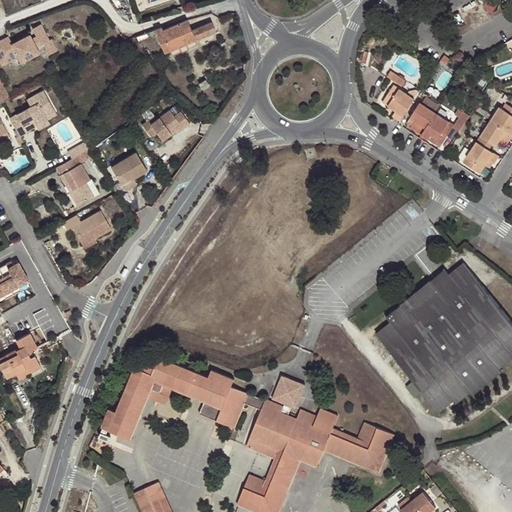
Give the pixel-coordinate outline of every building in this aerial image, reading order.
[(201,24),(211,22),(209,15),(199,18),(201,24)] [(195,40),(191,31),(186,19),(163,29),(162,26),(155,29),(164,53),(171,50),(173,54),(180,51),(182,52),(187,50),(188,47),(196,44),(195,40)] [(212,22),(194,29),(198,39),(216,32),(212,22)] [(27,43),(24,38),(13,44),(9,37),(0,42),(0,59),(2,65),(19,56),(22,62),(40,52),(38,47),(45,43),(49,41),(41,24),(33,28),(37,37),(33,39),(27,43)] [(31,34),(24,38),(27,43),(33,39),(31,34)] [(223,36),(218,38),(227,61),(232,58),(223,36)] [(49,41),(45,43),(51,55),(59,51),(52,39),(49,41)] [(479,63),(477,59),(469,63),(472,67),(479,63)] [(483,82),(488,79),(483,72),(479,74),(483,82)] [(11,98),(0,76),(0,103),(1,102),(11,98)] [(206,80),(199,84),(202,89),(209,85),(206,80)] [(401,122),(415,99),(394,85),(382,102),(396,111),(392,116),(401,122)] [(31,107),(10,118),(20,135),(20,136),(27,133),(27,131),(23,124),(33,119),(37,126),(48,119),(45,113),(53,108),(43,90),(26,99),(31,107)] [(421,135),(436,113),(420,102),(410,118),(415,121),(411,126),(410,128),(421,135)] [(499,106),(491,120),(511,134),(511,107),(506,103),(502,108),(499,106)] [(474,109),(484,115),(486,112),(477,106),(474,109)] [(57,114),(53,108),(45,113),(48,119),(57,114)] [(170,109),(157,119),(151,124),(157,132),(162,140),(171,134),(181,127),(183,129),(190,124),(181,111),(174,116),(170,109)] [(450,122),(436,113),(421,135),(428,140),(432,134),(443,142),(453,127),(449,125),(450,122)] [(151,124),(157,119),(154,116),(142,125),(150,137),(157,132),(151,124)] [(461,117),(453,127),(459,132),(460,131),(465,124),(467,121),(461,117)] [(407,123),(411,126),(415,121),(410,118),(407,123)] [(23,124),(27,131),(37,126),(33,119),(23,124)] [(48,119),(37,126),(39,130),(50,124),(48,119)] [(511,136),(511,134),(491,120),(480,136),(496,146),(499,141),(506,146),(511,136)] [(460,131),(464,133),(469,126),(465,124),(460,131)] [(173,136),(183,129),(181,127),(171,134),(173,136)] [(432,134),(428,140),(435,145),(437,141),(442,144),(443,142),(432,134)] [(20,145),(24,143),(20,136),(20,135),(16,137),(20,145)] [(90,149),(85,141),(68,151),(72,159),(90,149)] [(494,164),(499,156),(477,141),(463,162),(480,174),(485,165),(488,160),(493,163),(494,164)] [(81,163),(94,156),(90,149),(72,159),(56,168),(77,205),(95,196),(94,195),(87,181),(91,180),(81,163)] [(111,166),(123,186),(134,179),(148,171),(136,151),(111,166)] [(488,160),(485,165),(489,168),(493,163),(488,160)] [(87,181),(94,195),(99,192),(92,179),(91,180),(87,181)] [(134,179),(123,186),(125,190),(137,183),(134,179)] [(77,213),(63,221),(67,229),(72,225),(83,245),(95,238),(112,229),(101,210),(81,221),(77,213)] [(95,238),(83,245),(85,249),(98,242),(95,238)] [(0,267),(0,269),(11,290),(19,286),(29,280),(19,262),(14,265),(9,268),(7,264),(0,267)] [(439,279),(433,283),(436,287),(421,299),(407,311),(403,307),(397,312),(395,309),(386,316),(392,324),(377,336),(437,410),(448,401),(451,406),(455,402),(454,400),(468,389),(471,392),(501,368),(498,365),(511,353),(511,321),(485,288),(465,264),(451,276),(445,268),(436,276),(439,279)] [(0,296),(4,294),(11,290),(0,269),(0,296)] [(436,287),(433,283),(430,280),(415,292),(421,299),(436,287)] [(19,286),(11,290),(14,294),(21,290),(19,286)] [(6,299),(14,294),(11,290),(4,294),(6,299)] [(407,311),(421,299),(415,292),(400,304),(401,304),(403,307),(407,311)] [(16,373),(19,379),(30,373),(28,369),(39,363),(32,350),(37,347),(30,333),(16,340),(21,348),(18,350),(17,349),(7,354),(9,358),(0,362),(0,364),(7,378),(16,373)] [(235,399),(240,389),(232,386),(234,379),(212,369),(209,376),(159,356),(157,360),(155,359),(154,359),(152,359),(151,359),(150,359),(148,359),(147,360),(145,361),(144,362),(142,362),(141,363),(140,364),(139,366),(139,367),(135,365),(116,411),(109,407),(101,426),(114,432),(131,439),(148,397),(159,402),(167,399),(172,387),(205,401),(199,413),(234,428),(244,402),(235,399)] [(28,369),(30,373),(42,367),(39,363),(28,369)] [(303,384),(279,374),(270,397),(285,403),(292,405),(295,406),(303,384)] [(244,402),(261,409),(263,404),(265,399),(243,390),(240,389),(235,399),(244,402)] [(283,407),(265,399),(263,404),(289,414),(292,405),(285,403),(283,407)] [(289,414),(263,404),(246,446),(275,458),(266,480),(249,474),(237,504),(257,511),(278,511),(301,459),(317,466),(324,449),(351,461),(379,472),(394,434),(364,421),(358,438),(333,427),(338,415),(320,407),(316,415),(310,412),(309,415),(300,411),(299,413),(297,417),(289,414)] [(114,432),(101,426),(96,439),(110,444),(114,432)] [(172,511),(159,483),(134,493),(142,511),(172,511)] [(437,497),(442,492),(438,487),(433,492),(437,497)] [(424,491),(412,500),(421,511),(429,511),(436,507),(424,491)] [(421,511),(412,500),(400,510),(402,511),(421,511)]
